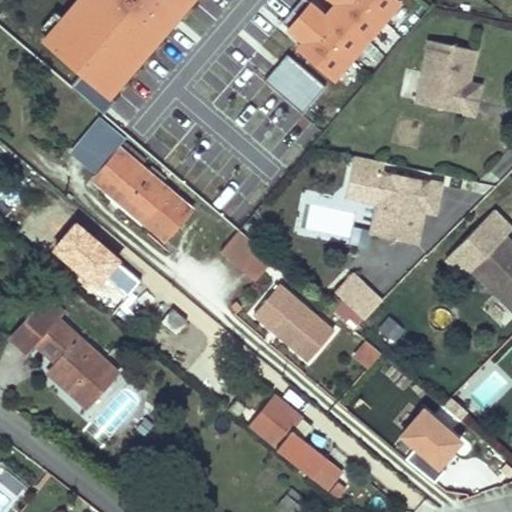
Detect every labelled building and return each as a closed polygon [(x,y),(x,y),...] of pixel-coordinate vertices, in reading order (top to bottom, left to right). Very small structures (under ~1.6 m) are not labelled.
[(105,105),(192,0),(71,0),(33,46),(105,105)] [(336,80),(400,1),(398,0),(304,0),(277,34),(336,80)] [(468,84),(475,50),(427,41),(414,103),(472,115),(476,99),(465,96),(468,84)] [(265,77),(302,111),(324,87),(287,53),(265,77)] [(287,165),(319,128),(265,82),(233,119),(287,165)] [(479,86),(468,84),(465,96),(476,99),(479,86)] [(82,137),(107,159),(117,146),(125,136),(100,116),(82,137)] [(126,141),(119,148),(139,166),(146,159),(126,141)] [(117,146),(107,159),(95,173),(106,182),(97,191),(141,228),(145,223),(164,240),(190,209),(160,183),(147,172),(139,166),(119,148),(117,146)] [(153,165),(147,172),(160,183),(166,176),(153,165)] [(442,183),(383,170),(370,233),(418,243),(425,211),(428,197),(438,200),(442,183)] [(232,191),(259,205),(269,185),(242,171),(232,191)] [(438,200),(428,197),(425,211),(435,212),(438,200)] [(248,239),(237,229),(219,251),(241,270),(254,281),(273,260),(248,239)] [(511,241),(505,235),(471,269),(511,310),(511,241)] [(324,296),(355,326),(382,298),(350,269),(324,296)] [(253,313),(272,329),(275,325),(282,330),(279,334),(309,359),(334,330),(278,284),(253,313)] [(511,313),(493,297),(482,310),(501,327),(511,315),(511,313)] [(45,298),(11,336),(28,351),(36,341),(48,352),(46,354),(56,363),(49,370),(87,405),(116,373),(56,318),(62,312),(45,298)] [(171,309),(165,315),(179,327),(184,321),(171,309)] [(392,342),(404,326),(387,314),(375,330),(392,342)] [(179,327),(165,315),(161,320),(175,332),(179,327)] [(275,325),(272,329),(279,334),(282,330),(275,325)] [(379,351),(366,341),(355,353),(368,364),(379,351)] [(271,394),(267,399),(293,421),(297,424),(301,419),(271,394)] [(244,407),(234,399),(226,409),(236,417),(244,407)] [(267,399),(245,425),(246,425),(261,438),(298,468),(309,477),(325,490),(340,471),(325,458),(302,438),(292,430),(297,424),(293,421),(267,399)] [(395,435),(437,470),(463,439),(421,404),(395,435)] [(297,424),(292,430),(302,438),(311,427),(301,419),(297,424)] [(0,511),(4,511),(26,486),(4,469),(0,474),(0,511)] [(337,480),(327,492),(337,500),(346,487),(337,480)] [(292,488),(286,494),(305,510),(311,504),(292,488)] [(304,511),(305,510),(286,494),(277,504),(287,511),(304,511)]
